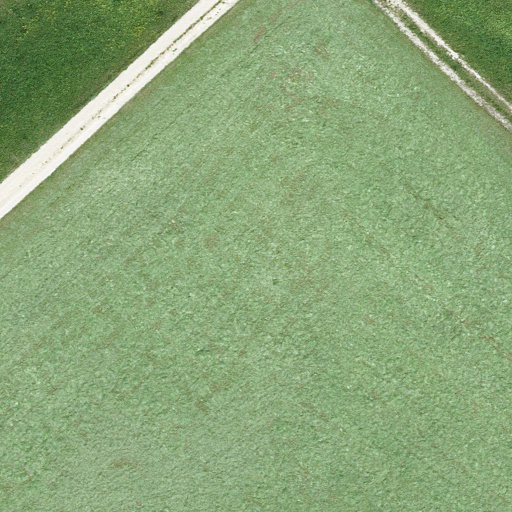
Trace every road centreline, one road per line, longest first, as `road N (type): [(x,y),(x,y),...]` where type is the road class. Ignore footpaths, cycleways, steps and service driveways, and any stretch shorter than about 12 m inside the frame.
road 1 (track): [(0,203),(222,0)]
road 2 (track): [(380,0),(511,120)]
